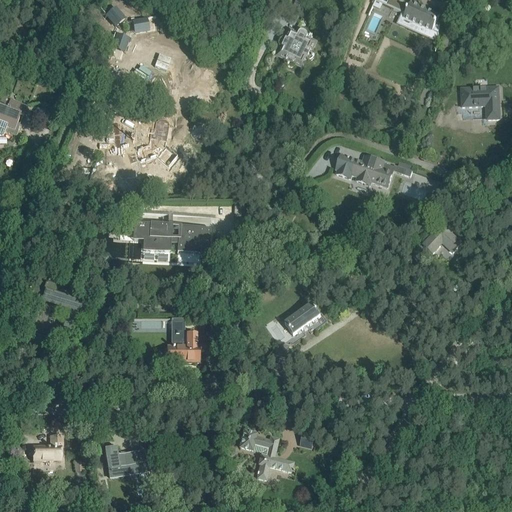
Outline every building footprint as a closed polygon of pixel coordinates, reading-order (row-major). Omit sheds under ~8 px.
[(396,0),(390,0),(387,7),(406,15),(403,20),(411,23),(408,31),(429,40),(433,32),(438,35),(439,28),(435,26),(439,16),(411,3),(410,6),(396,0)] [(94,2),(93,2),(107,20),(117,13),(110,5),(101,11),(94,2)] [(127,28),(125,28),(125,31),(138,30),(137,15),(148,14),(148,13),(126,16),(127,28)] [(108,30),(99,51),(100,51),(104,40),(118,46),(123,33),(120,32),(119,35),(108,30)] [(307,40),(308,38),(308,37),(307,36),(307,35),(306,34),(305,33),(304,33),(303,33),(302,33),(300,33),(299,34),(298,36),(290,32),(278,57),(287,61),(286,62),(286,63),(286,64),(286,65),(287,66),(288,67),(289,68),(289,67),(290,68),(291,68),(292,68),(293,67),(294,66),(295,65),(303,69),(307,60),(309,61),(310,61),(311,61),(312,61),(312,60),(313,59),(314,59),(314,58),(314,57),(314,56),(314,55),(314,54),(313,53),(311,52),(315,44),(307,40)] [(19,78),(21,72),(8,68),(7,74),(19,78)] [(477,90),(461,90),(462,109),(487,108),(488,121),(500,121),(499,89),(485,89),(485,86),(477,87),(477,90)] [(20,126),(17,125),(20,117),(23,118),(27,108),(10,102),(11,100),(3,96),(0,103),(0,136),(2,136),(4,134),(5,132),(16,137),(20,126)] [(177,157),(166,147),(170,125),(169,122),(166,120),(163,119),(160,120),(158,123),(157,130),(152,129),(149,144),(148,145),(149,147),(137,152),(141,162),(156,157),(158,158),(169,167),(177,157)] [(341,157),(336,172),(338,173),(336,177),(350,181),(351,177),(357,179),(356,183),(370,188),(372,184),(388,189),(393,172),(411,177),(412,173),(413,168),(400,163),(398,168),(394,167),(394,168),(366,159),(364,165),(341,157)] [(292,201),(287,208),(301,217),(307,210),(292,201)] [(462,245),(449,232),(451,229),(444,223),(423,246),(433,255),(443,245),(453,254),(462,245)] [(210,231),(134,225),(133,240),(143,241),(142,251),(170,253),(171,246),(178,246),(178,253),(209,255),(210,231)] [(371,231),(365,239),(373,243),(380,235),(371,231)] [(418,254),(412,261),(418,266),(425,259),(418,254)] [(413,266),(408,272),(416,278),(421,272),(413,266)] [(40,301),(42,302),(32,332),(30,331),(30,332),(71,345),(70,347),(71,347),(85,304),(45,292),(42,301),(40,300),(40,301)] [(238,304),(241,310),(243,309),(245,313),(253,310),(251,305),(250,305),(248,300),(238,304)] [(321,314),(319,315),(313,306),(299,315),(298,313),(294,316),(296,318),(281,328),(276,342),(277,343),(273,355),(286,359),(290,347),(292,347),(311,334),(328,323),(321,314)] [(231,333),(219,334),(219,340),(231,339),(237,339),(237,327),(231,327),(231,333)] [(167,365),(169,365),(169,368),(180,368),(180,365),(200,364),(200,352),(207,352),(207,346),(197,346),(197,335),(187,335),(172,335),(172,348),(167,348),(167,365)] [(253,447),(268,450),(266,459),(261,457),(259,466),(260,467),(257,480),(266,482),(269,469),(291,474),(293,465),(274,461),(278,441),(271,439),(270,443),(255,439),(256,436),(244,433),(240,449),(252,452),(253,447)] [(50,449),(33,449),(33,462),(61,462),(61,450),(63,449),(63,437),(50,437),(50,449)] [(117,449),(104,451),(108,473),(109,479),(136,475),(148,473),(148,475),(149,475),(144,453),(118,457),(117,449)] [(84,473),(83,463),(75,463),(75,474),(84,473)] [(239,483),(232,481),(217,478),(215,487),(237,492),(239,483)] [(99,504),(100,511),(108,511),(107,503),(99,504)]
